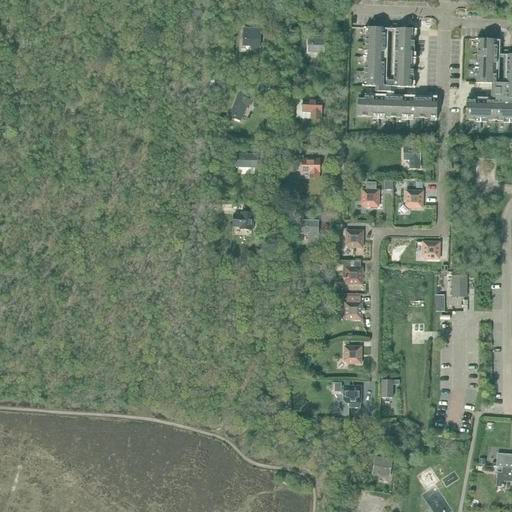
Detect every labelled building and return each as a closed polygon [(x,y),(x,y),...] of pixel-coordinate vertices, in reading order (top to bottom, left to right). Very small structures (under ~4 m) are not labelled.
[(396,30),(394,83),(383,82),(385,30),(364,29),(364,36),(366,36),(366,52),(364,52),(363,64),(365,64),(364,81),(362,81),(362,87),(376,88),(375,93),(401,94),(401,89),(415,89),(415,83),(413,83),(413,66),(415,66),(416,54),(414,54),(414,38),(416,38),(417,30),(410,26),(404,30),(404,31),(396,30)] [(244,29),(243,46),(251,46),(251,51),(260,51),(260,29),(244,29)] [(309,39),(308,53),(324,54),(324,40),(309,39)] [(511,57),(506,57),(505,86),(495,85),(497,42),(476,41),(475,48),(477,48),(477,64),(475,64),(474,77),(476,77),(476,85),(491,86),(491,91),(494,91),(494,103),(466,102),(465,121),(473,121),(473,123),(486,124),(486,122),(502,123),(502,125),(511,124),(511,57)] [(238,93),(231,115),(234,116),(233,119),(241,122),(246,108),(249,110),(252,101),(244,97),(245,95),(238,93)] [(358,100),(357,117),(372,118),(372,120),(384,120),(384,118),(401,119),(401,121),(413,121),(413,119),(429,120),(429,122),(436,122),(437,101),(364,98),(364,101),(358,100)] [(303,101),(303,113),(312,113),(312,120),(320,120),(320,113),(321,114),(322,102),(315,101),(315,100),(311,100),(311,101),(303,101)] [(404,146),(404,160),(411,161),(411,169),(418,169),(420,147),(404,146)] [(271,147),(271,155),(283,155),(284,147),(271,147)] [(236,155),(235,167),(257,168),(257,155),(236,155)] [(302,159),(302,173),(310,173),(309,180),(319,180),(319,173),(320,173),(320,160),(313,159),(308,159),(308,160),(302,159)] [(385,182),(384,190),(392,191),(393,182),(385,182)] [(361,190),(361,204),(364,207),(377,208),(378,191),(376,191),(376,183),(366,183),(366,191),(361,190)] [(405,192),(405,206),(407,209),(421,209),(422,192),(405,192)] [(234,215),(233,227),(240,227),(240,230),(252,231),(253,214),(242,213),(241,216),(234,215)] [(300,228),(300,234),(309,234),(309,244),(318,245),(318,221),(302,221),(303,228),(300,228)] [(345,231),(345,245),(348,248),(362,248),(362,231),(345,231)] [(421,243),(421,256),(424,260),(438,260),(438,243),(421,243)] [(345,268),(344,282),(347,285),(361,285),(361,268),(345,268)] [(468,276),(452,276),(452,298),(468,298),(468,276)] [(344,303),(344,316),(347,319),(353,319),(353,321),(359,321),(359,320),(360,320),(360,315),(362,315),(362,310),(360,310),(361,304),(359,304),(359,297),(346,297),(346,303),(344,303)] [(339,339),(339,347),(343,347),(343,360),(346,363),(360,363),(360,347),(356,347),(356,339),(339,339)] [(380,380),(380,398),(390,398),(391,384),(393,384),(393,380),(380,380)] [(342,399),(345,402),(347,402),(346,407),(359,408),(359,386),(342,386),(342,399)] [(502,468),(511,468),(511,455),(509,455),(497,454),(496,463),(494,462),(494,467),(496,467),(502,468)] [(376,460),(373,476),(389,479),(391,462),(376,460)] [(511,468),(502,468),(501,473),(497,473),(496,487),(504,488),(504,482),(511,482),(511,468)] [(368,496),(364,511),(380,511),(381,508),(389,510),(391,500),(368,496)]
